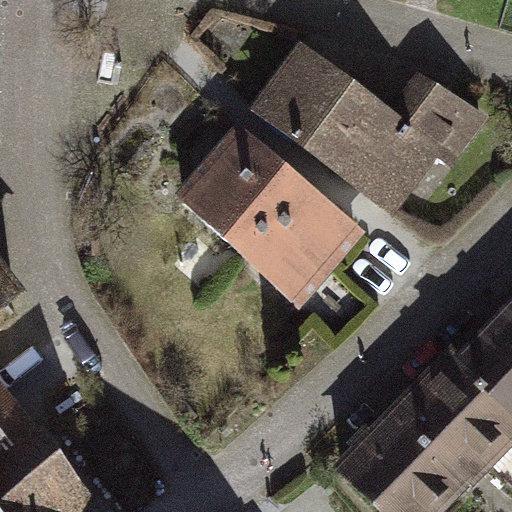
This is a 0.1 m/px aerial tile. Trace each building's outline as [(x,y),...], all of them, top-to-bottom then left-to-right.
[(373,104),(305,53),(258,114),(328,166),(373,104)] [(481,118),(420,80),(392,119),(373,104),(328,166),(387,211),(432,150),(448,162),(481,118)] [(186,205),(292,300),(355,227),(276,167),(244,139),(186,205)] [(0,277),(0,306),(14,295),(0,277)] [(511,311),(463,363),(511,412),(511,311)] [(401,414),(466,480),(469,483),(486,465),(511,490),(511,412),(463,363),(456,357),(401,414)] [(0,501),(48,465),(16,423),(18,421),(0,400),(0,501)] [(401,414),(343,473),(382,511),(434,511),(466,480),(401,414)] [(48,465),(0,501),(0,511),(83,511),(85,511),(48,465)]
